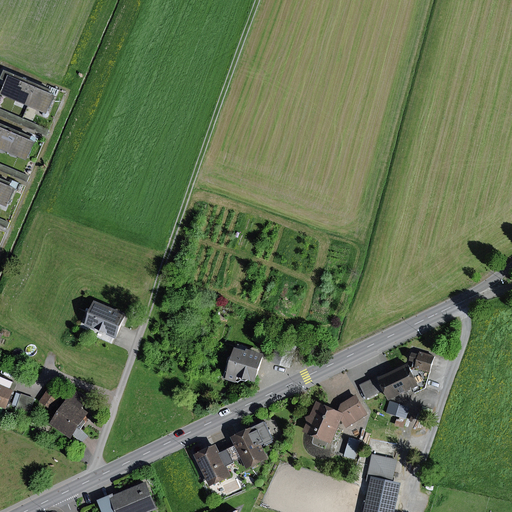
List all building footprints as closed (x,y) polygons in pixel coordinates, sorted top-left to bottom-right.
[(1,78),(6,81),(8,76),(33,86),(51,93),(52,90),(4,70),(1,78)] [(33,86),(8,76),(6,81),(1,94),(25,104),(33,86)] [(51,93),(33,86),(25,104),(48,113),(56,95),(51,93)] [(49,130),(0,108),(0,116),(46,136),(49,130)] [(0,126),(12,132),(31,139),(32,137),(0,123),(0,126)] [(12,132),(0,126),(0,148),(5,151),(12,132)] [(31,139),(12,132),(5,151),(28,160),(35,141),(31,139)] [(30,177),(0,163),(0,171),(27,183),(30,177)] [(0,181),(12,187),(13,184),(0,178),(0,181)] [(12,187),(0,181),(0,203),(9,207),(16,188),(12,187)] [(10,223),(0,218),(0,226),(7,229),(10,223)] [(116,339),(126,314),(95,301),(85,326),(116,339)] [(296,347),(277,341),(271,363),(290,369),(296,347)] [(263,354),(246,349),(246,351),(235,348),(232,357),(229,359),(223,379),(238,383),(241,381),(246,382),(248,380),(255,383),(263,354)] [(412,352),(409,361),(416,363),(414,369),(429,374),(432,366),(435,358),(419,353),(419,354),(412,352)] [(381,375),(360,385),(366,399),(383,391),(388,401),(418,386),(408,365),(383,377),(381,375)] [(17,384),(0,376),(0,406),(6,409),(17,384)] [(65,387),(55,381),(51,388),(50,387),(39,402),(51,410),(62,395),(61,394),(65,387)] [(88,399),(74,390),(50,424),(71,439),(78,429),(80,430),(90,416),(88,414),(88,413),(82,408),(88,399)] [(35,398),(21,394),(16,409),(30,413),(35,398)] [(369,414),(356,395),(334,409),(316,401),(303,432),(331,444),(341,421),(346,429),(369,414)] [(409,408),(390,402),(386,413),(400,417),(399,420),(396,419),(395,426),(404,428),(409,408)] [(273,440),(264,421),(231,437),(246,469),(268,459),(262,445),(264,444),(265,446),(273,442),(272,440),(273,440)] [(361,441),(349,438),(344,456),(355,459),(361,441)] [(194,455),(209,487),(231,476),(226,466),(234,463),(227,450),(220,453),(216,445),(194,455)] [(397,459),(372,454),(366,482),(370,482),(363,511),(394,511),(401,484),(393,482),(397,459)] [(114,496),(113,494),(97,501),(98,504),(101,511),(149,511),(157,508),(146,482),(114,496)]
